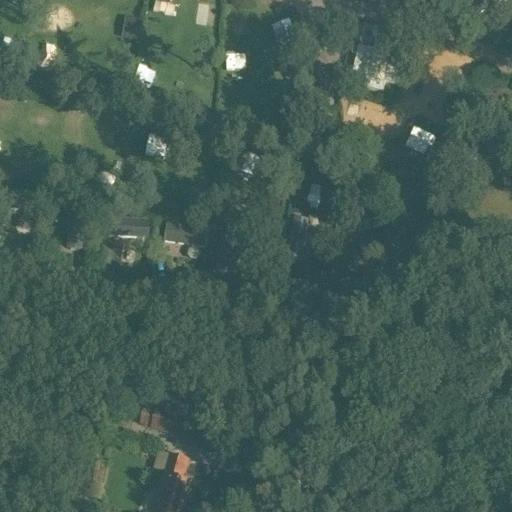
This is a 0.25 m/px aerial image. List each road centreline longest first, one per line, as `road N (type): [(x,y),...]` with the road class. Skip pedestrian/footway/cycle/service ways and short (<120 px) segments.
road 1 (track): [(0,267),(282,300),(511,307)]
road 2 (track): [(0,76),(144,105),(264,145),(326,150),(332,121),(313,33),(325,12)]
road 3 (track): [(325,12),(408,20),(511,69)]
